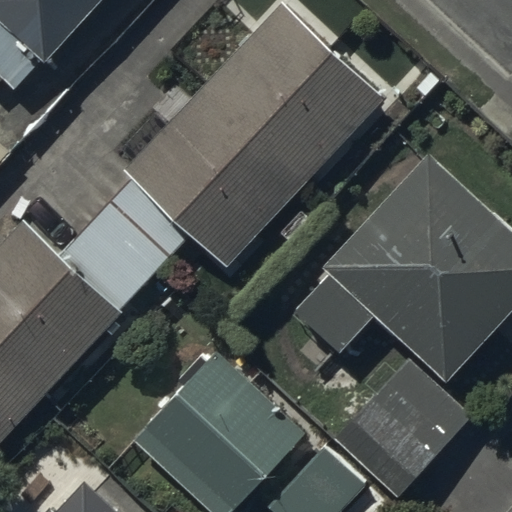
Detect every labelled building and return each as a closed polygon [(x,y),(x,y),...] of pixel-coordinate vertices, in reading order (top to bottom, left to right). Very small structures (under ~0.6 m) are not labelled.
[(85,0),(0,0),(0,64),(16,79),(85,0)] [(385,84),(295,0),(271,0),(125,155),(227,251),(385,84)] [(0,156),(12,145),(0,133),(0,156)] [(511,293),(511,214),(427,136),(284,291),(336,339),(373,299),(445,366),(511,293)] [(0,454),(129,319),(27,223),(0,251),(0,454)] [(304,422),(216,339),(134,427),(222,510),(304,422)] [(472,408),(408,350),(336,431),(399,488),(472,408)] [(329,511),(365,474),(321,435),(267,494),(286,511),(329,511)] [(130,511),(84,469),(57,499),(51,494),(34,511),(130,511)]
